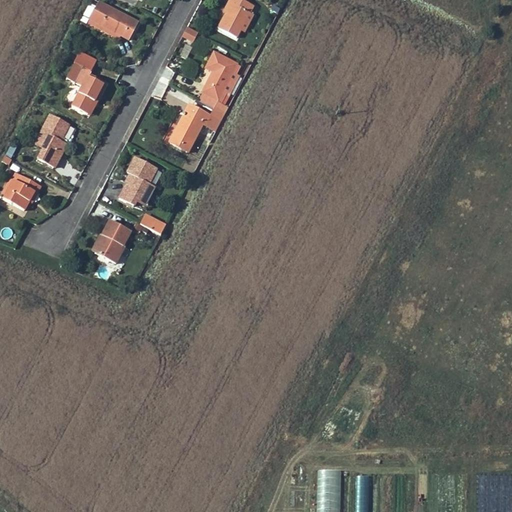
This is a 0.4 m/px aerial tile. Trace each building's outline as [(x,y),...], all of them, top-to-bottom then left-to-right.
[(225,15),(218,29),(236,38),(240,31),(249,13),(253,6),(241,0),(229,0),(228,3),(231,4),(225,15)] [(95,7),(89,19),(120,36),(128,41),(138,24),(98,2),(95,7)] [(95,7),(89,3),(82,16),(89,19),(95,7)] [(223,13),(225,15),(231,4),(228,3),(223,13)] [(253,15),(249,13),(240,31),(244,33),(253,15)] [(118,40),(120,36),(89,19),(87,23),(118,40)] [(192,44),(197,32),(186,27),(180,38),(192,44)] [(183,44),(179,56),(186,59),(191,47),(183,44)] [(75,64),(90,72),(97,61),(81,52),(75,64)] [(213,72),(202,92),(218,100),(236,65),(214,53),(206,68),(213,72)] [(71,107),(87,115),(94,102),(96,103),(107,84),(89,75),(90,72),(75,64),(66,79),(82,87),(71,107)] [(218,100),(202,92),(199,99),(214,107),(218,100)] [(89,116),(96,103),(94,102),(87,115),(89,116)] [(228,108),(219,104),(217,108),(215,107),(214,109),(225,115),(228,108)] [(189,105),(184,115),(187,116),(192,107),(189,105)] [(192,107),(187,116),(184,115),(169,143),(187,152),(202,124),(216,132),(225,115),(214,109),(210,117),(192,107)] [(50,115),(38,138),(46,143),(42,150),(37,160),(53,169),(66,144),(62,142),(60,141),(62,137),(69,125),(50,115)] [(34,145),(42,150),(46,143),(38,138),(34,145)] [(127,183),(118,199),(133,207),(135,203),(137,200),(145,204),(154,187),(148,184),(156,169),(135,157),(127,173),(130,175),(132,175),(128,184),(127,183)] [(15,173),(12,180),(13,181),(3,199),(24,211),(28,202),(34,192),(37,194),(41,187),(15,173)] [(13,181),(12,180),(10,179),(0,198),(3,199),(13,181)] [(37,194),(34,192),(28,202),(32,204),(37,194)] [(140,225),(151,230),(156,220),(145,215),(140,225)] [(110,220),(102,235),(104,236),(96,253),(116,264),(125,246),(124,246),(131,232),(110,220)] [(161,236),(166,225),(156,220),(151,230),(161,236)] [(92,251),(96,253),(104,236),(102,235),(101,235),(92,251)]
